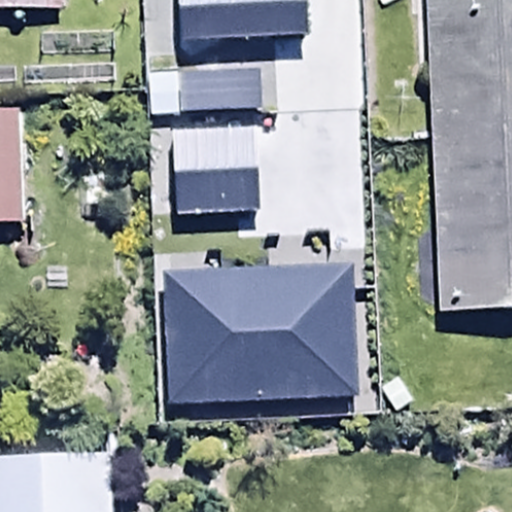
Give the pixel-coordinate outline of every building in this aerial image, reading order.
[(54,0),(0,0),(0,13),(5,14),(5,22),(18,23),(18,13),(54,14),(54,0)] [(170,0),(173,47),(303,41),(300,0),(170,0)] [(511,0),(422,0),(435,323),(511,319),(511,0)] [(298,62),(215,63),(215,107),(298,106),(298,62)] [(9,110),(0,109),(0,230),(13,230),(9,110)] [(271,118),(211,118),(211,154),(271,154),(271,118)] [(351,136),(313,139),(318,196),(355,194),(351,136)] [(0,511),(104,511),(101,442),(4,446),(4,458),(0,458),(0,511)]
